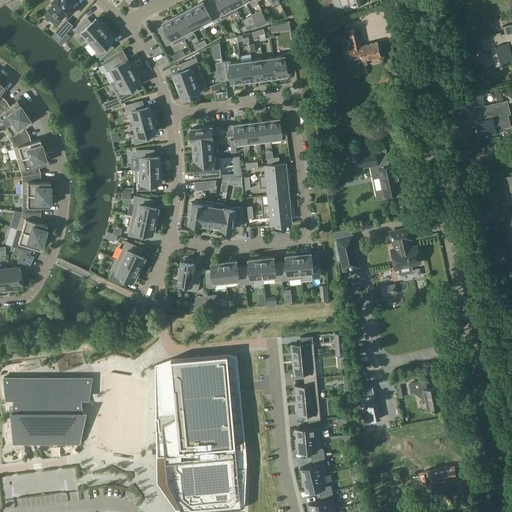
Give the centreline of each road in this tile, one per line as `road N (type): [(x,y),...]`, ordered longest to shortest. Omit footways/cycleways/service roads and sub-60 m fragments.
road 1 (residential): [(169,114),(291,97),(308,228),(299,239),(210,247),(168,239)]
road 2 (residential): [(0,303),(32,292),(51,258),(64,191),(53,136),(0,66)]
road 3 (unclassified): [(491,444),(439,170)]
road 4 (unclassified): [(439,170),(391,0)]
road 5 (residential): [(294,511),(281,461),(272,343)]
road 6 (residential): [(169,114),(178,166),(168,239)]
